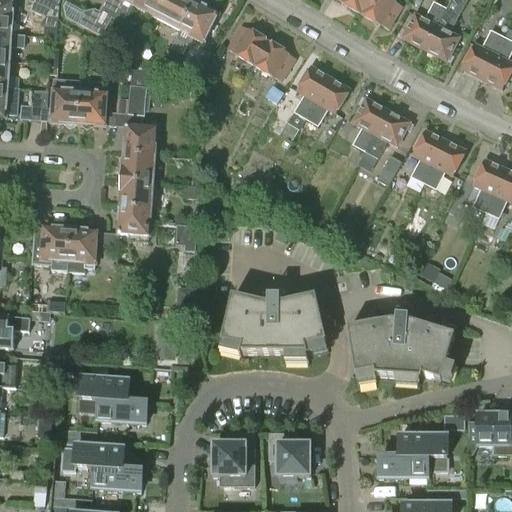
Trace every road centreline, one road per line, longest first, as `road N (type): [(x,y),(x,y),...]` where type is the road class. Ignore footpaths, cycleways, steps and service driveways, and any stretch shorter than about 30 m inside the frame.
road 1 (residential): [(346,511),(337,426),(318,404),(248,386),(207,400),(192,416),(181,440),(178,511)]
road 2 (residential): [(511,140),(261,0)]
road 3 (residential): [(0,198),(79,202),(95,177),(83,160),(0,150)]
